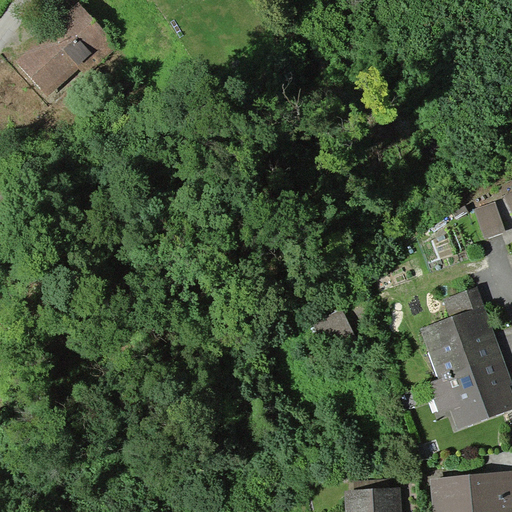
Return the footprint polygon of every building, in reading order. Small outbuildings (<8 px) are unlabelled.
[(36,52),(18,68),(46,99),(113,39),(78,0),(77,0),(28,43),(36,52)] [(502,205),(480,212),(489,241),(511,235),(502,205)] [(455,323),(425,333),(459,431),(511,412),(511,388),(511,387),(479,293),(448,303),(455,323)] [(350,315),(322,328),(335,355),(362,342),(350,315)] [(511,511),(511,471),(431,481),(434,511),(511,511)] [(402,511),(401,490),(348,493),(348,511),(402,511)]
